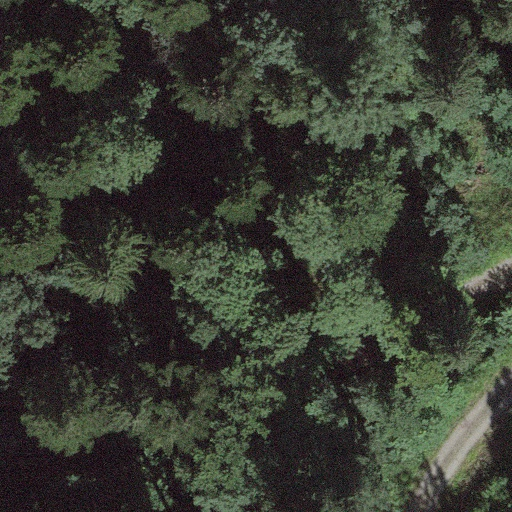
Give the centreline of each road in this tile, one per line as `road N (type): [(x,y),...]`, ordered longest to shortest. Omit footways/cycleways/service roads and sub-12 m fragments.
road 1 (track): [(511,267),(370,346),(169,420),(0,442)]
road 2 (track): [(511,380),(478,413),(421,511)]
